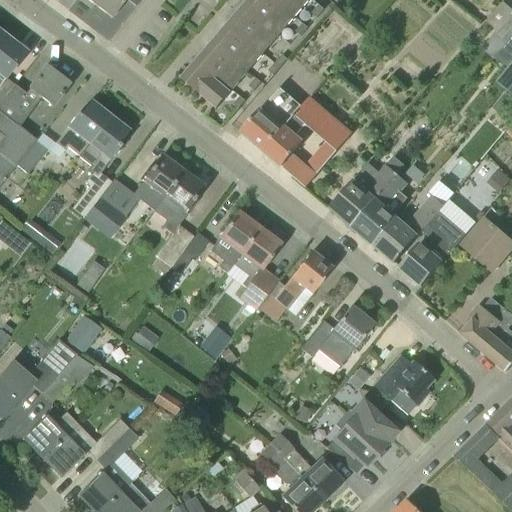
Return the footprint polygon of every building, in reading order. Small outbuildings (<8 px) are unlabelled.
[(101,0),(96,7),(111,19),(126,1),(135,8),(141,0),(101,0)] [(252,0),(246,8),(279,36),(295,17),(274,0),(252,0)] [(274,0),(295,17),(309,0),(274,0)] [(511,36),(511,11),(502,3),(485,23),(495,32),(481,50),(492,60),(511,36)] [(323,10),(318,6),(311,14),(316,19),(323,10)] [(230,26),(263,54),(279,36),(246,8),(230,26)] [(300,37),(307,29),(302,25),(295,33),(300,37)] [(214,44),(247,72),(263,54),(230,26),(214,44)] [(0,103),(13,87),(14,86),(6,80),(27,53),(26,53),(25,53),(3,36),(0,39),(0,103)] [(511,36),(492,60),(497,64),(492,70),(500,78),(511,63),(511,36)] [(247,72),(214,44),(198,63),(231,91),(247,72)] [(281,56),(274,64),(279,69),(286,60),(281,56)] [(183,81),(215,109),(231,91),(198,63),(183,81)] [(511,63),(500,78),(497,82),(511,93),(511,63)] [(279,69),(274,64),(267,72),(272,77),(279,69)] [(13,87),(0,103),(0,186),(15,167),(35,142),(36,141),(17,126),(40,97),(52,107),(59,96),(60,97),(63,94),(62,93),(68,85),(45,68),(24,95),(13,87)] [(253,92),(260,84),(255,79),(248,88),(253,92)] [(240,134),(263,153),(302,108),(279,88),(240,134)] [(511,98),(506,93),(499,102),(511,112),(511,98)] [(232,106),(237,110),(244,102),(239,98),(232,106)] [(302,108),(263,153),(281,169),(302,144),(294,137),(305,125),(336,152),(350,136),(308,100),(302,108)] [(66,149),(77,158),(109,117),(90,102),(80,116),(78,114),(54,145),(63,153),(66,149)] [(77,158),(89,168),(87,171),(96,177),(97,178),(99,175),(121,147),(119,146),(129,132),(109,117),(77,158)] [(46,150),(35,142),(15,167),(26,176),(46,150)] [(152,213),(163,198),(182,173),(161,157),(152,169),(150,167),(140,181),(142,183),(133,196),(113,181),(101,196),(100,196),(83,217),(96,229),(100,224),(108,230),(132,197),(152,213)] [(353,182),(329,210),(336,215),(336,218),(341,222),(343,221),(352,228),(393,181),(396,176),(404,167),(393,158),(386,167),(365,192),(353,182)] [(182,173),(163,198),(152,213),(165,223),(161,229),(170,235),(153,257),(156,259),(169,269),(170,270),(193,239),(177,227),(197,202),(195,200),(205,187),(204,186),(202,188),(182,173)] [(96,177),(88,187),(70,210),(81,219),(83,217),(100,196),(110,183),(99,175),(97,178),(96,177)] [(373,247),(396,219),(393,216),(407,200),(399,193),(407,185),(396,176),(393,181),(352,228),(360,236),(360,238),(365,242),(368,242),(373,247)] [(373,247),(394,265),(430,223),(441,210),(443,207),(433,198),(414,219),(414,222),(408,229),(396,219),(373,247)] [(422,288),(442,264),(466,236),(453,225),(455,222),(441,210),(430,223),(441,233),(426,251),(420,245),(399,269),(422,288)] [(218,240),(209,252),(222,262),(223,260),(224,261),(218,269),(225,274),(259,230),(237,214),(218,240)] [(511,242),(483,218),(458,247),(492,275),(511,251),(511,242)] [(20,231),(31,240),(39,231),(27,221),(20,231)] [(0,243),(6,249),(17,235),(0,222),(0,243)] [(277,282),(261,271),(280,246),(259,230),(225,274),(225,275),(244,289),(236,300),(253,313),(256,309),(276,283),(277,282)] [(196,234),(193,239),(170,270),(179,276),(190,260),(193,262),(203,248),(207,242),(196,234)] [(274,324),(286,309),(302,288),(311,295),(331,270),(328,268),(327,264),(324,261),(320,261),(310,253),(283,288),(276,283),(256,309),(274,324)] [(169,269),(156,259),(148,269),(162,279),(169,269)] [(461,336),(490,360),(505,372),(505,373),(507,373),(511,366),(511,352),(503,345),(511,334),(511,333),(508,330),(511,325),(511,316),(491,300),(474,321),(470,318),(469,319),(473,322),(461,336)] [(322,323),(300,351),(310,360),(317,352),(338,368),(351,351),(353,352),(360,342),(373,326),(350,308),(332,331),(322,323)] [(99,331),(82,320),(66,342),(82,354),(99,331)] [(154,338),(141,328),(131,342),(144,352),(154,338)] [(220,331),(210,344),(205,340),(199,348),(204,352),(215,361),(231,339),(220,331)] [(0,350),(9,339),(0,332),(0,350)] [(20,398),(20,397),(30,386),(40,396),(54,380),(74,357),(57,343),(34,369),(18,356),(7,370),(0,377),(0,419),(1,420),(20,398)] [(219,356),(227,367),(235,362),(227,350),(219,356)] [(399,358),(373,387),(394,405),(403,395),(416,407),(428,394),(424,390),(432,381),(412,363),(410,366),(398,356),(397,357),(399,358)] [(40,396),(50,405),(72,381),(77,385),(92,369),(74,357),(54,380),(40,396)] [(365,377),(356,370),(347,381),(355,388),(365,377)] [(103,390),(108,393),(112,387),(107,383),(103,390)] [(152,403),(173,418),(182,406),(161,391),(152,403)] [(363,401),(352,414),(380,440),(384,436),(389,441),(397,433),(363,401)] [(300,407),(295,420),(306,424),(311,411),(300,407)] [(507,448),(511,442),(511,411),(507,407),(486,428),(507,448)] [(333,441),(325,449),(337,460),(345,451),(352,458),(353,457),(365,467),(389,441),(384,436),(380,440),(352,414),(348,410),(334,426),(340,433),(333,441)] [(42,459),(65,437),(76,426),(64,414),(53,425),(46,417),(21,441),(22,442),(24,441),(42,459)] [(76,426),(65,437),(42,459),(60,478),(58,479),(60,480),(87,454),(95,462),(127,431),(118,421),(94,444),(76,426)] [(511,511),(511,452),(507,448),(486,428),(454,458),(510,511),(511,511)] [(79,497),(93,511),(101,511),(129,485),(131,483),(112,464),(137,440),(127,431),(95,462),(104,471),(76,498),(78,499),(79,497)] [(343,483),(321,460),(310,470),(293,452),(293,451),(279,437),(270,445),(323,502),(343,483)] [(260,455),(273,469),(273,475),(284,486),(289,486),(291,485),(292,487),(281,498),(293,511),(312,511),(323,502),(270,445),(260,455)] [(212,477),(220,469),(216,464),(207,472),(212,477)] [(232,482),(248,500),(258,490),(242,473),(232,482)] [(129,485),(101,511),(161,511),(173,502),(164,490),(148,504),(129,485)] [(190,501),(183,505),(187,511),(197,511),(201,510),(194,498),(190,501)] [(420,511),(409,501),(398,511),(420,511)]
